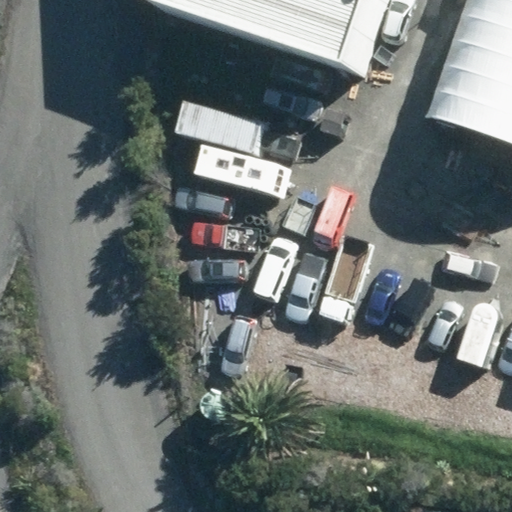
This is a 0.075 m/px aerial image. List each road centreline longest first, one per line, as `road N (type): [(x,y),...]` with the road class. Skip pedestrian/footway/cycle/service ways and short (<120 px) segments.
road 1 (unknown): [(68,160),(87,385),(118,511)]
road 2 (unknown): [(70,0),(68,160)]
